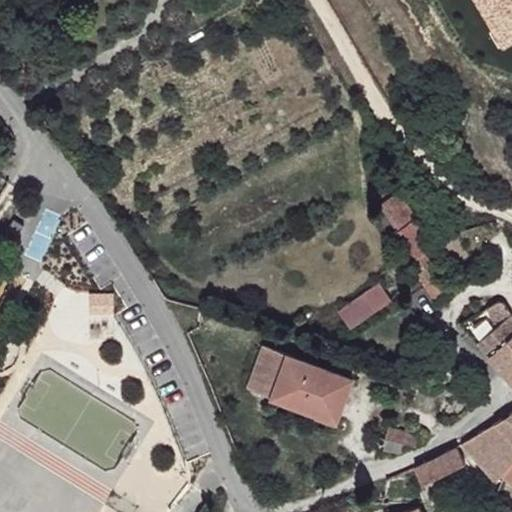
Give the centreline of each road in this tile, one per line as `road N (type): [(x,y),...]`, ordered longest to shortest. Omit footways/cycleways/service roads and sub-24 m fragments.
road 1 (unclassified): [(241,511),(137,287),(0,91)]
road 2 (unknown): [(238,504),(306,497),(378,468),(447,429),(495,387),(511,387)]
road 3 (unknown): [(319,0),(425,170),(451,194),(511,221)]
road 4 (unknown): [(17,116),(136,36),(167,0)]
